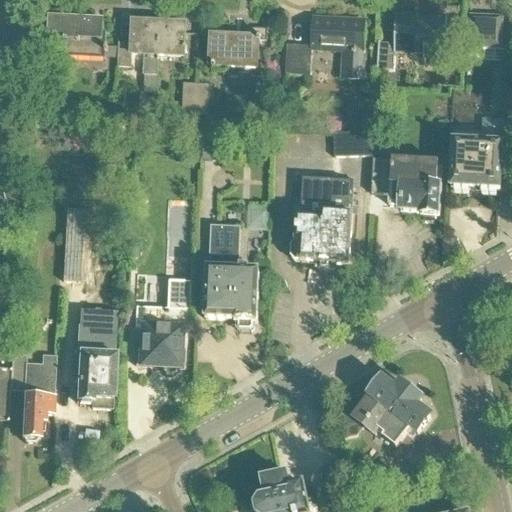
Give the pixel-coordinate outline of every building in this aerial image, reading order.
[(0,218),(10,219),(3,190),(8,189),(8,188),(0,187),(0,159),(9,160),(10,131),(12,131),(20,123),(21,95),(15,87),(22,80),(23,48),(16,39),(4,39),(4,17),(5,17),(8,11),(5,4),(0,3),(0,218)] [(418,19),(418,17),(396,15),(395,47),(379,46),(377,74),(394,75),(396,53),(424,55),(423,62),(445,64),(447,20),(418,19)] [(469,18),(468,51),(502,53),(503,19),(469,18)] [(48,76),(66,77),(67,60),(105,62),(106,36),(102,36),(103,24),(50,22),(48,76)] [(310,80),(312,53),(344,55),(342,82),(361,83),(364,25),(312,22),(311,50),(287,49),(285,78),(310,80)] [(158,60),(160,27),(133,25),(132,47),(119,47),(118,71),(131,71),(132,58),(148,59),(148,62),(145,62),(144,79),(146,79),(145,96),(156,96),(157,80),(158,60)] [(186,28),(160,27),(158,60),(184,61),(185,53),(187,53),(187,50),(185,50),(186,28)] [(212,72),(215,73),(215,71),(257,73),(259,44),(267,45),(268,32),(245,31),(243,40),(211,39),(210,69),(212,69),(212,72)] [(183,117),(195,118),(197,89),(184,88),(183,117)] [(197,89),(195,118),(206,119),(208,90),(197,89)] [(473,146),(454,145),(451,192),(500,194),(503,122),(502,122),(502,125),(484,124),(483,146),(473,146)] [(334,137),(335,161),(374,161),(373,136),(334,137)] [(203,144),(203,161),(203,164),(223,164),(223,142),(203,141),(203,144)] [(400,211),(400,215),(421,217),(438,218),(440,191),(438,191),(439,166),(393,164),(374,163),(371,197),(390,199),(389,210),(400,211)] [(352,218),(354,183),(301,180),(298,222),(297,222),(296,244),(292,248),(291,260),(295,264),(300,265),(349,268),(352,218)] [(269,230),(269,206),(248,205),(247,229),(269,230)] [(83,214),(67,213),(63,285),(79,286),(83,214)] [(236,332),(239,335),(252,335),(255,333),(255,327),(257,327),(259,275),(238,274),(239,261),(241,231),(211,230),(210,260),(210,273),(208,273),(206,323),(235,324),(235,326),(237,326),(236,332)] [(131,243),(131,259),(139,260),(139,244),(131,243)] [(141,331),(140,355),(135,355),(134,369),(161,371),(161,372),(162,374),(162,375),(163,376),(165,377),(166,378),(168,378),(169,378),(171,378),(172,377),(173,377),(174,376),(175,374),(176,373),(176,371),(178,371),(178,368),(183,369),(184,355),(178,354),(179,333),(188,333),(190,287),(169,286),(168,314),(135,313),(134,331),(141,331)] [(91,407),(91,413),(111,414),(112,404),(115,360),(94,359),(95,332),(78,331),(76,365),(72,365),(70,386),(77,387),(76,406),(78,406),(78,407),(89,408),(89,407),(91,407)] [(11,359),(10,373),(9,395),(24,396),(21,443),(23,443),(26,446),(25,447),(34,447),(37,444),(39,444),(39,441),(47,442),(48,427),(44,427),(45,420),(53,420),(56,361),(41,360),(41,369),(25,369),(26,360),(11,359)] [(0,425),(8,426),(9,395),(10,373),(0,372),(0,425)] [(370,401),(353,423),(353,419),(340,421),(345,443),(357,440),(364,431),(376,439),(378,437),(396,451),(411,432),(418,437),(430,421),(416,410),(421,404),(401,389),(397,395),(382,383),(369,400),(370,401)] [(346,478),(349,490),(369,486),(367,474),(346,478)] [(308,511),(304,488),(290,491),(287,478),(262,483),(266,502),(260,503),(255,511),(308,511)]
